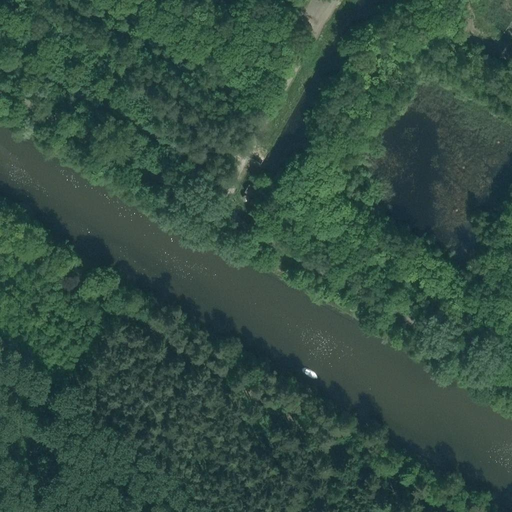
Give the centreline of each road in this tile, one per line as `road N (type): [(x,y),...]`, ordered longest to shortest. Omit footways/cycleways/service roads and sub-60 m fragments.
road 1 (track): [(457,511),(0,238)]
road 2 (unclassified): [(0,90),(218,210),(336,0)]
road 3 (track): [(5,511),(91,365)]
